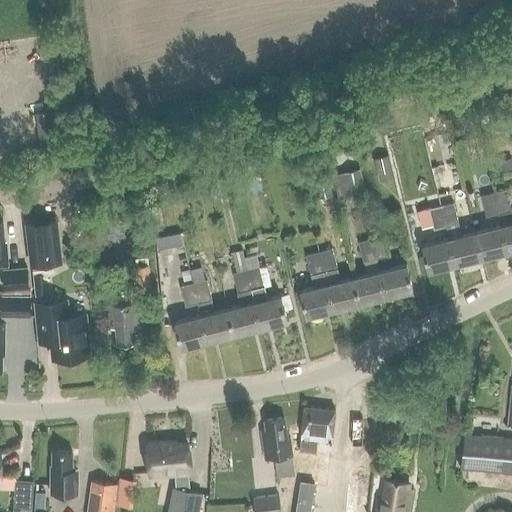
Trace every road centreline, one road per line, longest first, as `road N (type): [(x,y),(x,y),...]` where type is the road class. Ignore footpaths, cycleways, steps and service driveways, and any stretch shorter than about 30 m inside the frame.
road 1 (residential): [(0,414),(212,394),(308,375),(511,292)]
road 2 (track): [(0,190),(149,164),(511,77)]
